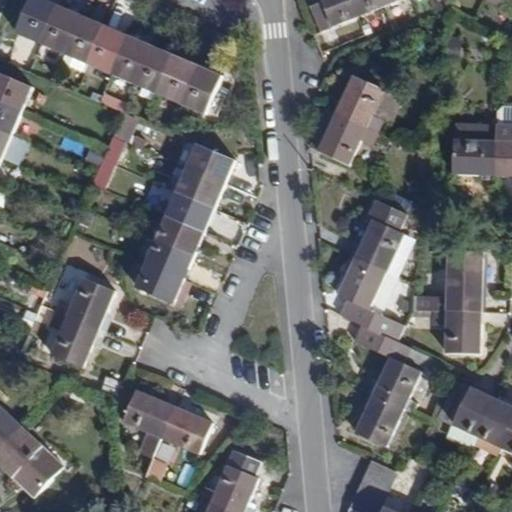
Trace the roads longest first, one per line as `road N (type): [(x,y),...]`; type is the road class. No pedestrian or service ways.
road 1 (residential): [(314,415),(209,373),(262,249),(297,228)]
road 2 (residential): [(275,0),(297,228)]
road 3 (residential): [(297,228),(314,415)]
